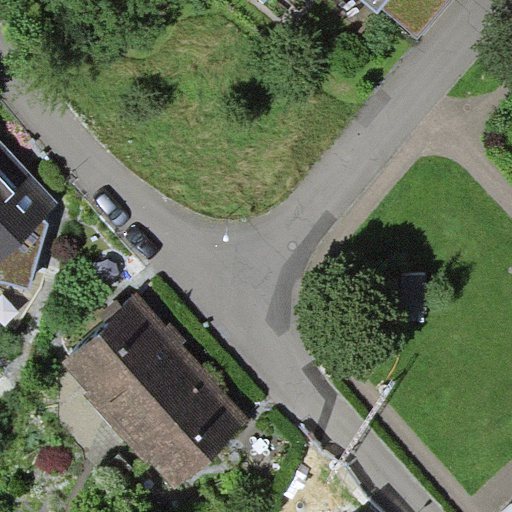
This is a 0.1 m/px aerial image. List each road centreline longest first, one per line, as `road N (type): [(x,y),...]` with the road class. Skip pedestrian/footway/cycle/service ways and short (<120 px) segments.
road 1 (residential): [(237,324),(498,0)]
road 2 (residential): [(0,72),(237,324)]
road 3 (residential): [(237,324),(403,511)]
